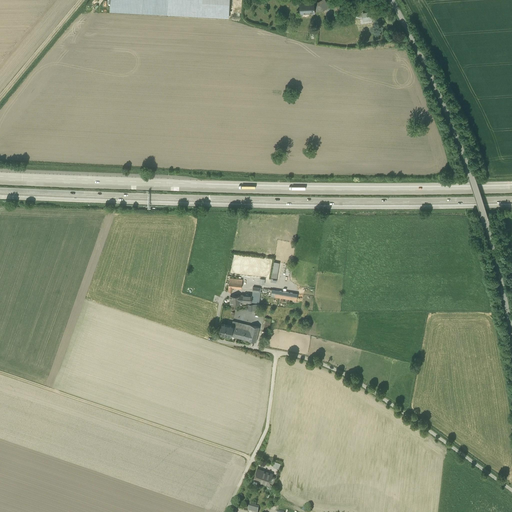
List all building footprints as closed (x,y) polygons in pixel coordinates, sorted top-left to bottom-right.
[(229,0),(109,0),(109,8),(163,11),(163,14),(175,15),(175,11),(229,14),(229,0)] [(325,0),(323,0),(319,3),(322,10),(323,11),(329,8),(325,0)] [(314,2),(300,2),(300,13),(314,13),(314,10),(314,3),(314,2)] [(163,11),(109,8),(109,12),(229,18),(229,14),(175,11),(175,15),(163,14),(163,11)] [(375,11),(366,13),(366,14),(362,15),(363,20),(367,19),(369,20),(376,19),(375,15),(375,11)] [(279,263),(274,262),(270,282),(276,283),(279,263)] [(242,280),(230,278),(228,292),(232,292),(232,287),(241,289),(242,280)] [(294,293),(276,290),(275,297),(293,300),(294,293)] [(251,302),(252,296),(241,295),(240,296),(230,296),(230,305),(243,304),(243,302),(251,302)] [(262,331),(268,333),(271,319),(265,318),(262,331)] [(233,327),(222,324),(220,333),(234,337),(236,327),(233,327)] [(256,342),(259,327),(251,325),(250,327),(249,330),(236,327),(234,337),(256,342)] [(272,474),(257,469),(253,480),(269,485),(269,484),(272,476),(272,474)]
